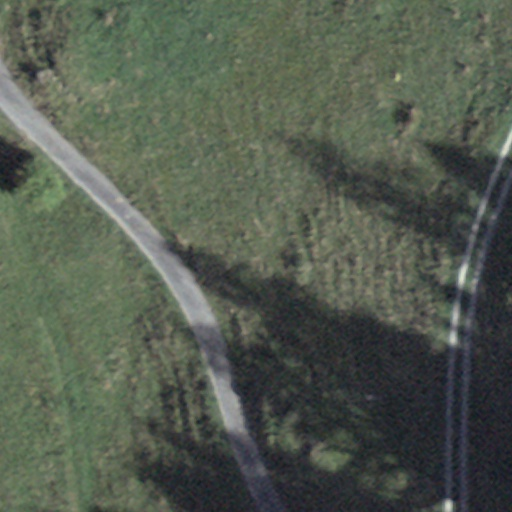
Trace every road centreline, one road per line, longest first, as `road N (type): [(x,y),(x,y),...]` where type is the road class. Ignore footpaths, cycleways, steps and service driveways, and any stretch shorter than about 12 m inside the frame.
road 1 (unclassified): [(0,86),(144,233),(185,289),(274,511)]
road 2 (track): [(456,511),(460,360),(481,251),(511,168)]
